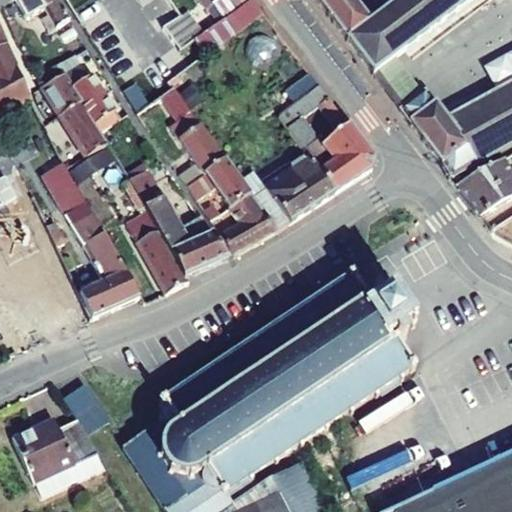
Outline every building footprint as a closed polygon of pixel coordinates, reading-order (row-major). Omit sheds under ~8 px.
[(0,0),(0,9),(14,2),(26,21),(44,11),(48,18),(56,31),(69,22),(55,0),(0,0)] [(62,0),(82,30),(113,81),(121,93),(157,69),(180,52),(164,30),(130,51),(98,0),(62,0)] [(98,0),(130,51),(164,30),(166,29),(148,0),(125,0),(108,11),(101,0),(98,0)] [(148,0),(166,29),(181,18),(168,0),(148,0)] [(263,15),(251,0),(223,21),(218,25),(202,36),(194,42),(205,58),(263,15)] [(223,21),(251,0),(198,0),(207,12),(207,11),(213,7),(223,21)] [(401,0),(369,25),(350,0),(313,0),(372,76),(394,60),(472,0),(401,0)] [(218,25),(223,21),(213,7),(207,11),(218,25)] [(202,36),(186,14),(181,18),(166,29),(164,30),(180,52),(194,42),(202,36)] [(43,21),(50,35),(56,31),(48,18),(43,21)] [(0,75),(16,69),(0,31),(0,75)] [(168,84),(205,58),(194,42),(180,52),(157,69),(168,84)] [(87,79),(74,58),(56,68),(62,78),(63,78),(80,106),(99,136),(120,122),(91,77),(87,79)] [(420,95),(394,60),(372,76),(399,111),(420,95)] [(30,82),(20,67),(16,69),(23,86),(30,82)] [(56,68),(35,79),(60,119),(80,106),(63,78),(62,78),(56,68)] [(0,75),(0,117),(29,103),(30,103),(23,86),(16,69),(0,75)] [(160,101),(173,92),(168,84),(157,69),(121,93),(136,117),(160,101)] [(309,76),(269,105),(278,118),(318,89),(309,76)] [(43,129),(56,121),(30,82),(23,86),(30,103),(29,103),(43,129)] [(511,83),(444,121),(423,93),(420,95),(399,111),(450,181),(511,146),(511,83)] [(179,96),(189,111),(199,103),(190,89),(179,96)] [(334,198),(370,174),(374,162),(318,89),(278,118),(306,158),(334,198)] [(170,129),(195,167),(203,178),(225,163),(173,92),(160,101),(177,125),(170,129)] [(80,106),(60,119),(86,161),(107,148),(99,136),(80,106)] [(77,184),(111,163),(104,152),(70,173),(77,184)] [(252,200),(276,234),(334,198),(306,158),(261,187),(265,192),(252,200)] [(457,187),(481,219),(511,200),(511,173),(509,174),(502,162),(457,187)] [(203,178),(185,190),(195,204),(214,190),(230,213),(250,198),(239,184),(225,163),(203,178)] [(63,167),(41,180),(103,286),(79,297),(91,322),(138,301),(63,167)] [(203,178),(195,167),(178,179),(185,190),(203,178)] [(239,184),(250,198),(252,200),(265,192),(261,187),(253,174),(239,184)] [(144,175),(130,183),(145,209),(148,215),(187,285),(188,285),(186,279),(228,261),(200,220),(182,230),(160,193),(156,195),(144,175)] [(129,182),(121,186),(137,214),(145,209),(130,183),(129,182)] [(219,238),(233,259),(276,234),(252,200),(250,198),(230,213),(229,213),(239,226),(219,238)] [(204,217),(209,224),(219,218),(214,210),(204,217)] [(125,228),(165,298),(187,285),(148,215),(125,228)] [(49,218),(43,220),(47,229),(53,226),(49,218)] [(209,224),(213,229),(222,223),(219,218),(209,224)] [(507,247),(511,244),(511,219),(498,225),(507,247)] [(53,226),(47,229),(57,250),(65,247),(55,226),(53,226)] [(325,432),(327,431),(326,428),(348,413),(350,416),(353,414),(351,411),(373,397),(375,399),(380,396),(381,397),(399,386),(398,384),(403,381),(401,378),(408,373),(409,374),(414,371),(414,369),(411,365),(409,367),(395,346),(397,345),(396,344),(396,343),(398,344),(401,344),(404,343),(405,340),(406,339),(406,336),(404,334),(403,332),(402,332),(409,327),(411,330),(414,328),(412,325),(415,323),(413,320),(412,320),(397,298),(398,297),(396,294),(393,296),(391,293),(388,295),(390,298),(382,303),(382,301),(381,299),(379,296),(377,296),(374,296),(372,296),(370,299),(370,301),(370,303),(369,303),(368,302),(367,302),(353,282),(355,281),(351,276),(346,279),(347,280),(340,286),(338,282),(333,286),(332,284),(314,297),(314,298),(310,301),(312,304),(289,319),(288,316),(285,317),(287,321),(264,335),(262,332),(260,334),(262,337),(239,352),(237,349),(235,351),(236,354),(214,369),(212,366),(209,368),(211,370),(189,385),(187,382),(184,384),(186,387),(164,401),(163,400),(158,404),(161,409),(159,413),(159,415),(159,419),(160,423),(160,424),(161,425),(163,427),(164,429),(167,430),(170,432),(171,432),(174,432),(176,432),(178,432),(174,434),(172,435),(170,437),(169,438),(167,440),(166,442),(164,443),(163,446),(162,450),(161,455),(162,459),(163,463),(164,465),(165,467),(166,469),(167,471),(170,474),(172,476),(175,477),(177,478),(180,479),(183,479),(186,479),(192,478),(195,477),(197,476),(199,474),(204,471),(203,472),(202,474),(201,477),(200,479),(200,482),(201,484),(202,487),(203,490),(206,492),(209,493),(211,495),(213,495),(215,495),(218,494),(221,498),(226,495),(225,494),(247,479),(249,482),(252,480),(250,477),(273,463),(274,466),(277,463),(275,461),(298,446),(300,449),(301,448),(302,447),(300,444),(323,429),(325,432)] [(83,388),(62,402),(87,439),(107,425),(83,388)] [(58,432),(54,423),(38,430),(42,440),(58,432)] [(89,477),(103,471),(97,458),(98,458),(86,439),(77,424),(58,432),(42,440),(38,430),(13,441),(33,486),(35,485),(41,499),(89,477)] [(122,449),(162,511),(222,511),(258,488),(252,480),(249,482),(247,479),(225,494),(226,495),(221,498),(218,494),(215,495),(213,495),(211,495),(209,493),(206,492),(203,490),(202,487),(201,484),(200,482),(200,479),(201,477),(202,474),(203,472),(204,471),(199,474),(197,476),(195,477),(192,478),(186,479),(183,479),(180,479),(177,478),(175,477),(172,476),(170,474),(167,471),(166,469),(165,467),(164,465),(163,463),(162,459),(161,455),(162,450),(163,446),(164,443),(166,442),(167,440),(169,438),(170,437),(172,435),(174,434),(178,432),(176,432),(174,432),(171,432),(170,432),(167,430),(164,429),(163,427),(161,425),(160,424),(137,439),(136,438),(134,440),(135,441),(132,442),(122,449)] [(333,442),(325,432),(323,429),(300,444),(302,447),(301,448),(308,458),(326,447),(333,442)] [(511,511),(511,457),(391,511),(511,511)] [(283,511),(320,511),(300,467),(269,481),(283,511)] [(283,511),(269,481),(258,488),(222,511),(283,511)]
